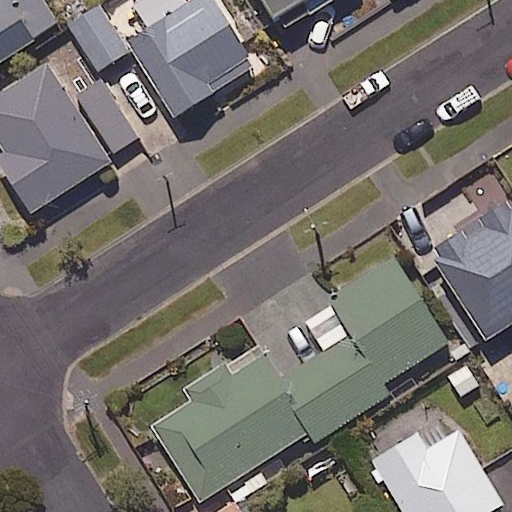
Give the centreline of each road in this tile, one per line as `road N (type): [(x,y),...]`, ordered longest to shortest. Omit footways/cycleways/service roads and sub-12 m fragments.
road 1 (residential): [(0,362),(511,35)]
road 2 (residential): [(65,511),(0,404)]
